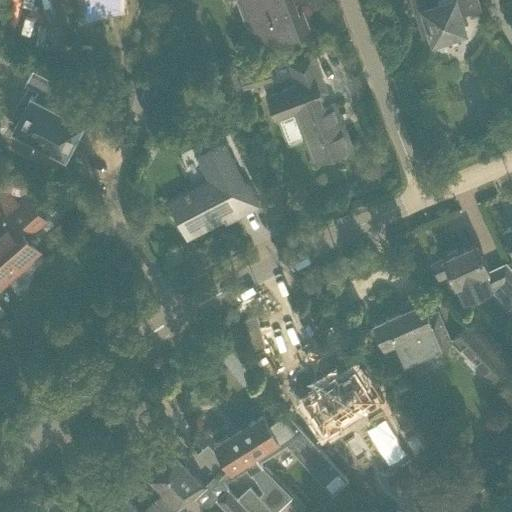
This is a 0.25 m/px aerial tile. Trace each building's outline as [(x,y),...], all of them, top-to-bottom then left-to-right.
[(88,0),(88,10),(87,11),(87,12),(108,10),(108,0),(88,0)] [(223,0),(224,0),(223,0),(243,0),(260,45),(306,27),(300,11),(296,13),(290,0),(223,0)] [(412,0),(423,35),(431,33),(433,40),(466,30),(460,14),(481,7),(478,0),(412,0)] [(266,59),(236,68),(241,85),(242,88),(272,79),(266,59)] [(62,110),(61,109),(60,109),(60,110),(53,107),(53,106),(53,105),(51,105),(51,106),(45,103),(49,96),(50,96),(58,81),(33,68),(25,83),(37,90),(34,97),(32,96),(31,95),(30,96),(31,96),(15,126),(14,127),(15,128),(16,128),(64,153),(64,154),(65,154),(66,153),(81,123),(82,123),(83,122),(81,121),(62,111),(62,110)] [(315,77),(267,94),(276,117),(295,110),(313,159),(351,145),(335,102),(324,106),(322,100),(323,100),(315,77)] [(211,179),(187,191),(169,200),(187,236),(235,212),(237,215),(258,204),(249,186),(246,180),(243,182),(222,142),(198,155),(211,179)] [(0,187),(28,193),(32,177),(0,170),(0,187)] [(0,215),(7,223),(0,228),(0,283),(1,285),(41,251),(27,234),(44,219),(25,196),(18,202),(7,190),(0,196),(0,215)] [(489,269),(485,260),(477,242),(457,251),(456,249),(446,253),(447,255),(432,262),(439,277),(450,272),(456,284),(457,284),(464,300),(500,283),(495,271),(490,273),(488,269),(489,269)] [(403,310),(374,323),(384,346),(394,342),(403,362),(438,346),(440,349),(453,343),(466,357),(469,354),(492,377),(507,363),(469,323),(454,337),(450,338),(437,310),(428,314),(423,301),(422,302),(419,294),(399,303),(403,310)] [(321,390),(304,400),(323,430),(326,428),(329,431),(341,424),(338,420),(365,403),(370,411),(385,401),(372,381),(366,385),(355,368),(338,378),(335,373),(329,376),(331,380),(326,383),(323,381),(317,384),(321,390)] [(404,403),(390,413),(406,438),(420,429),(404,403)] [(242,426),(239,428),(262,465),(260,460),(286,443),(288,442),(323,481),(336,470),(338,471),(339,473),(340,472),(287,412),(286,413),(287,414),(278,421),(282,427),(275,433),(263,413),(249,422),(248,420),(241,424),(242,426)] [(239,428),(215,443),(231,468),(235,474),(246,467),(250,473),(252,472),(263,491),(259,495),(249,485),(236,497),(250,511),(273,511),(269,508),(288,490),(262,465),(239,428)] [(175,454),(152,476),(164,490),(156,498),(169,511),(178,504),(191,492),(195,497),(206,487),(175,454)] [(415,462),(395,475),(408,494),(427,482),(415,462)] [(227,488),(214,500),(225,511),(249,511),(250,511),(236,497),(229,489),(227,488)] [(109,505),(103,511),(163,511),(155,503),(145,511),(141,511),(124,494),(113,501),(109,505)]
